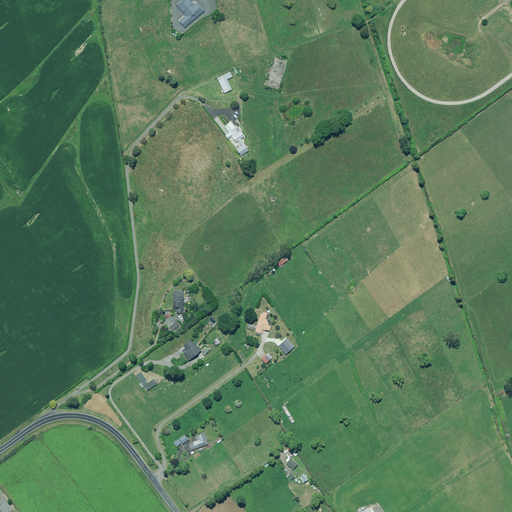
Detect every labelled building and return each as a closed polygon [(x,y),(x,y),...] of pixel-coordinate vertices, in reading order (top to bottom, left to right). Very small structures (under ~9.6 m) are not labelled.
[(190,0),(182,0),(177,4),(187,15),(180,20),(186,27),(206,10),(198,1),(194,5),(190,0)] [(233,89),(226,75),(219,78),(225,92),(233,89)] [(239,132),(232,122),(226,126),(230,132),(226,135),(229,138),(232,136),(237,142),(239,140),(242,145),(237,148),(242,155),(250,150),(241,138),(245,136),(241,131),(239,132)] [(288,260),(285,256),(277,262),(280,266),(288,260)] [(184,291),(174,291),(173,306),(177,306),(177,312),(183,312),(184,291)] [(264,311),(263,313),(262,313),(255,331),(262,333),(264,328),(270,330),(271,326),(269,325),(270,322),(266,320),(268,313),(264,311)] [(181,326),(178,321),(170,326),(173,332),(181,326)] [(295,346),(287,338),(279,346),(287,354),(295,346)] [(197,346),(192,339),(184,345),(188,350),(184,352),(190,359),(201,351),(197,345),(197,346)] [(273,357),(269,353),(262,358),(266,363),(273,357)] [(146,379),(141,371),(137,374),(142,382),(146,379)] [(292,414),(286,405),(283,407),(289,416),(292,414)] [(209,443),(205,433),(198,435),(200,439),(194,441),(194,442),(190,444),(192,449),(209,443)] [(190,439),(186,434),(180,438),(183,443),(190,439)] [(298,464),(293,459),(288,464),(293,469),(298,464)] [(305,472),(300,475),(303,482),(309,479),(305,472)]
